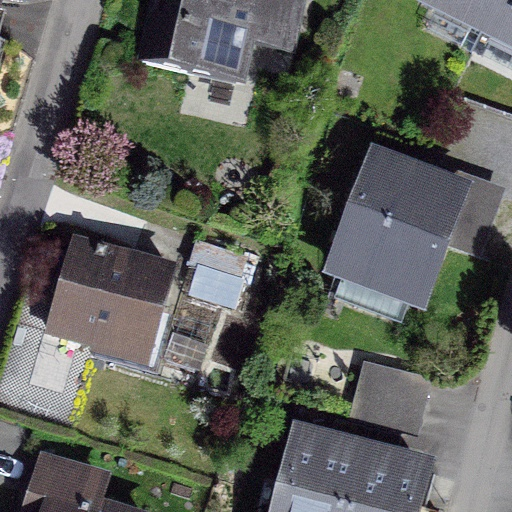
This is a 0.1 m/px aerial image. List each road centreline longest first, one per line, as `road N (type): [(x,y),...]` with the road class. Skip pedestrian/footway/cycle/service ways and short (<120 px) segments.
road 1 (residential): [(77,0),(0,263)]
road 2 (residential): [(511,305),(455,511)]
